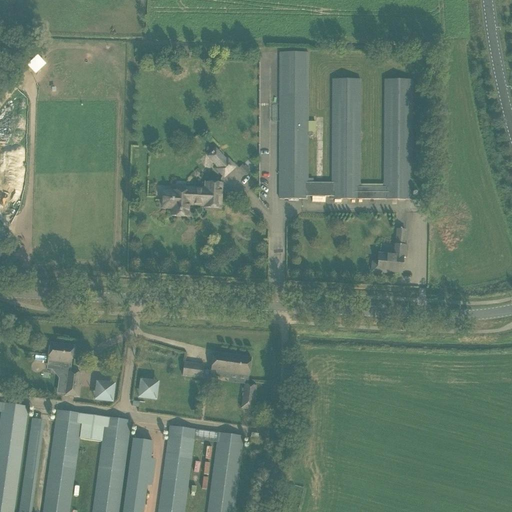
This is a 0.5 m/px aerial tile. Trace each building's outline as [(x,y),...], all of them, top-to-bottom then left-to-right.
[(307,197),(307,183),(308,135),(308,53),(279,53),(278,135),(279,135),(279,199),(307,199),(307,197)] [(331,183),(307,183),(307,197),(330,197),(330,199),(411,200),(411,190),(412,81),(385,81),(384,188),(370,188),(361,188),(361,175),(361,168),(361,81),(332,81),(331,183)] [(260,112),(261,118),(269,117),(268,110),(260,112)] [(215,148),(206,157),(216,168),(214,169),(222,178),(234,167),(226,158),(225,159),(215,148)] [(267,171),(260,172),(260,197),(269,196),(269,178),(267,179),(267,171)] [(184,192),(163,191),(162,208),(172,209),(172,216),(188,217),(188,204),(205,205),(205,207),(220,208),(222,183),(204,183),(204,188),(185,187),(184,192)] [(395,256),(379,255),(378,263),(372,263),(371,273),(386,274),(387,269),(402,270),(403,258),(406,258),(407,246),(404,246),(405,231),(397,230),(395,256)] [(63,363),(62,371),(67,372),(65,395),(79,397),(80,386),(78,385),(80,373),(70,372),(71,364),(73,346),(49,343),(47,361),(63,363)] [(248,384),(248,377),(251,358),(213,353),(210,371),(209,376),(211,376),(228,379),(228,382),(243,385),(248,385),(248,384)] [(202,378),(204,365),(184,362),(182,376),(202,378)] [(140,399),(160,400),(161,380),(140,380),(140,399)] [(95,401),(115,402),(117,383),(97,381),(95,401)] [(240,408),(255,410),(257,398),(254,398),(256,386),(248,384),(248,385),(243,385),(240,408)] [(0,511),(14,511),(28,407),(0,403),(0,412),(0,413),(0,511)] [(57,411),(42,511),(66,511),(76,438),(101,442),(92,511),(117,511),(130,421),(57,411)] [(31,418),(20,511),(32,511),(43,420),(31,418)] [(232,511),(242,447),(243,437),(170,427),(168,437),(157,511),(182,511),(193,441),(217,444),(207,511),(232,511)] [(154,442),(132,439),(122,511),(142,511),(149,465),(151,465),(154,442)]
